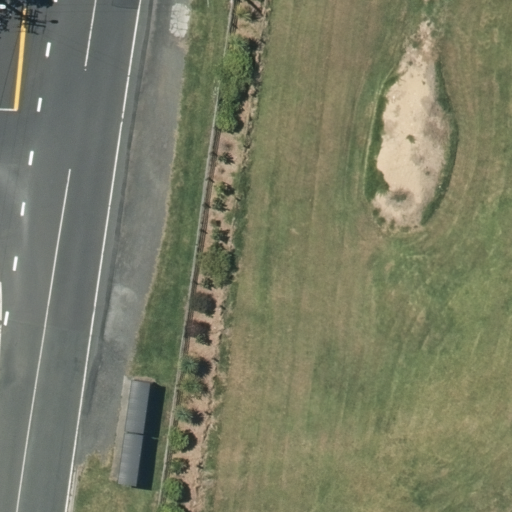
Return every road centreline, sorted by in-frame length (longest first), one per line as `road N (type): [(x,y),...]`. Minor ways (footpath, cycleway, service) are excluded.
road 1 (tertiary): [(76,121),(16,511)]
road 2 (tertiary): [(97,0),(76,121)]
